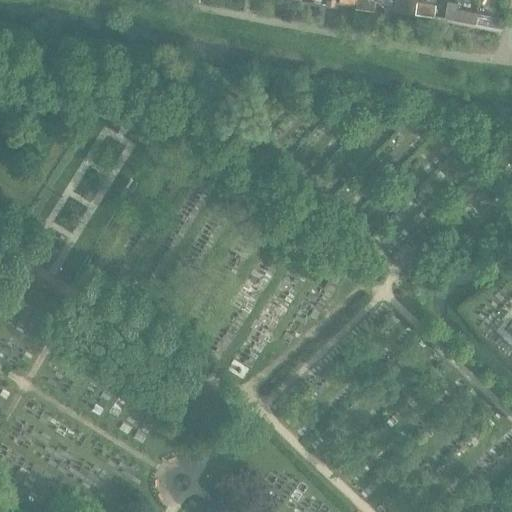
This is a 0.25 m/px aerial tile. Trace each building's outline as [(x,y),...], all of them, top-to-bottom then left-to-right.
[(372,11),(373,2),(360,0),(359,0),(358,9),(372,11)] [(413,14),(415,0),(405,0),(403,13),(413,14)] [(453,20),(455,8),(456,3),(447,1),(444,18),(453,20)] [(475,12),(455,8),(453,20),(473,23),(475,12)] [(475,14),(473,23),(485,25),(487,16),(475,14)]
